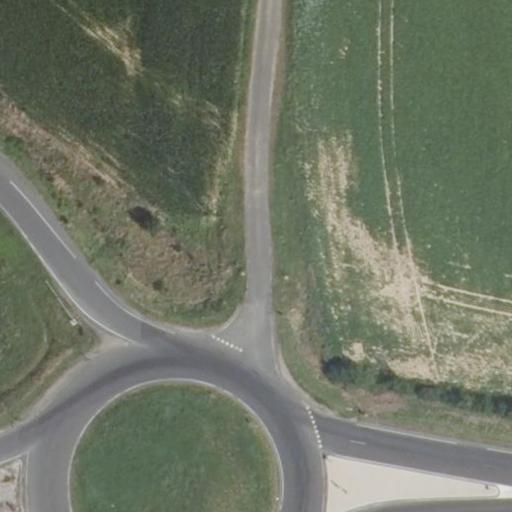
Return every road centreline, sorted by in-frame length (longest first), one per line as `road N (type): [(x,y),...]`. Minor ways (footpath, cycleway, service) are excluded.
road 1 (unclassified): [(233,371),(259,292),(256,162),(269,0)]
road 2 (motorway): [(189,358),(91,298),(0,189)]
road 3 (primary): [(511,462),(365,436),(276,406)]
road 4 (primary): [(189,358),(158,358),(102,380),(61,425)]
